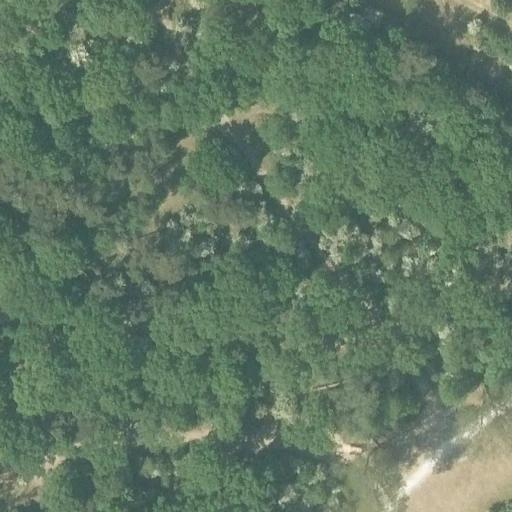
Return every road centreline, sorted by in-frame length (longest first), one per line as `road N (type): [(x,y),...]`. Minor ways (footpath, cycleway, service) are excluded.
road 1 (track): [(160,0),(167,36),(385,329),(457,440)]
road 2 (track): [(511,94),(371,0)]
